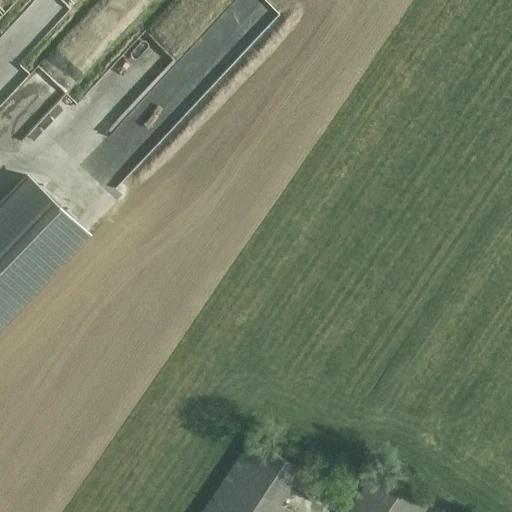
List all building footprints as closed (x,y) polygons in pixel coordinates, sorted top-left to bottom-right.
[(37,0),(4,37),(23,54),(72,0),(37,0)] [(201,0),(214,12),(225,0),(201,0)] [(0,327),(87,237),(29,181),(0,211),(0,327)] [(301,470),(253,438),(203,511),(291,511),(279,504),(301,470)] [(422,511),(429,503),(375,468),(352,504),(347,511),(422,511)]
